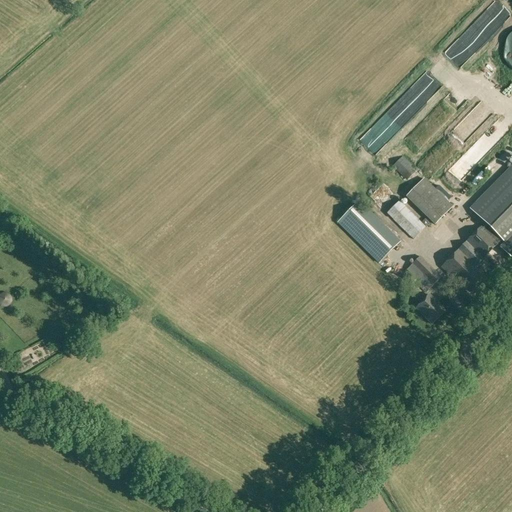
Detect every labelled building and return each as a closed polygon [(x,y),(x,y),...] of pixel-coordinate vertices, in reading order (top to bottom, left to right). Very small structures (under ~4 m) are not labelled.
[(489,17),(502,33),(511,24),(511,18),(502,6),(489,17)] [(404,131),(389,115),(362,142),(377,157),(404,131)] [(393,168),(407,182),(416,172),(410,167),(412,165),(403,157),(393,168)] [(427,176),(437,165),(431,159),(421,170),(427,176)] [(441,267),(455,282),(457,279),(470,292),(484,278),(473,267),(498,244),(511,257),(511,166),(471,208),(486,223),(441,267)] [(405,197),(434,225),(452,207),(423,178),(405,197)] [(336,223),(378,264),(400,242),(358,201),(336,223)] [(385,214),(413,240),(425,227),(399,201),(385,214)] [(404,272),(425,293),(440,277),(419,256),(404,272)] [(3,307),(5,307),(6,307),(8,307),(9,306),(10,305),(11,303),(12,302),(12,300),(12,298),(11,297),(11,296),(10,295),(9,294),(7,293),(6,293),(4,292),(2,293),(1,294),(0,294),(0,305),(0,306),(2,307),(3,307)] [(415,309),(431,325),(445,311),(429,295),(415,309)]
